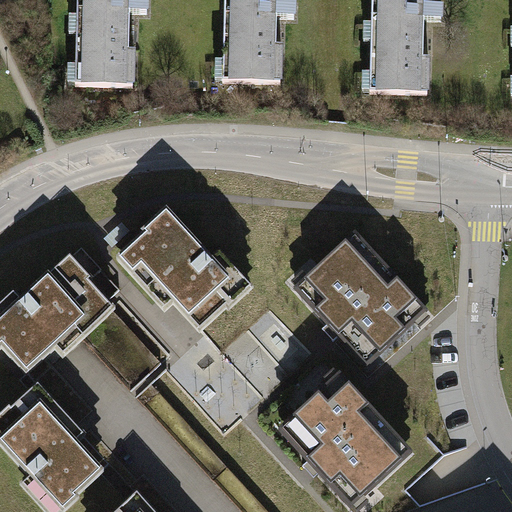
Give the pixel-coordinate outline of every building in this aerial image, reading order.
[(136,0),(71,0),(70,92),(135,93),(136,0)] [(285,0),(225,0),(225,89),(285,89),(285,0)] [(435,0),(371,0),(370,97),(434,97),(435,0)] [(150,237),(123,263),(166,308),(173,302),(202,333),(247,290),(217,258),(211,264),(164,215),(146,232),(150,237)] [(346,330),(375,361),(415,324),(403,311),(415,300),(386,268),(376,277),(346,243),(307,279),(321,293),(308,305),(338,337),(346,330)] [(15,297),(0,310),(0,350),(1,350),(21,371),(25,376),(51,353),(67,339),(72,345),(108,313),(103,307),(120,292),(82,249),(21,303),(15,297)] [(3,405),(0,408),(0,445),(28,475),(20,483),(46,511),(61,511),(75,499),(73,497),(100,473),(62,433),(71,424),(32,383),(6,408),(3,405)] [(349,483),(363,498),(402,463),(371,429),(381,421),(353,391),(341,401),(328,387),(287,424),(316,454),(307,462),(338,494),(349,483)] [(150,511),(136,497),(120,511),(150,511)]
